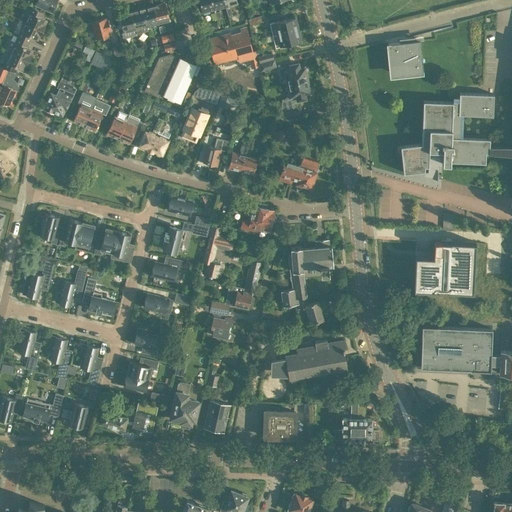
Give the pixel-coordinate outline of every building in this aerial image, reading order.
[(37,0),(35,4),(52,11),(56,0),(37,0)] [(198,0),(202,12),(213,9),(211,0),(198,0)] [(211,0),(213,9),(225,6),(223,0),(211,0)] [(158,5),(152,7),(156,23),(170,20),(169,19),(165,3),(163,4),(162,3),(158,4),(158,5)] [(147,8),(141,10),(145,26),(156,23),(152,7),(151,6),(147,7),(147,8)] [(31,7),(24,22),(43,30),(45,25),(44,24),(47,20),(40,17),(43,12),(31,7)] [(132,12),(129,13),(135,34),(136,33),(135,29),(145,26),(141,10),(137,11),(136,10),(132,11),(132,12)] [(121,14),(120,15),(119,15),(123,31),(122,32),(123,38),(133,36),(132,34),(135,34),(129,13),(126,14),(125,13),(121,14)] [(260,15),(248,19),(250,25),(262,22),(260,15)] [(92,21),(92,22),(86,23),(88,32),(94,31),(96,39),(99,38),(101,43),(111,40),(110,36),(108,30),(110,29),(108,20),(106,21),(105,17),(92,21)] [(297,22),(295,22),(294,17),(269,23),(271,29),(276,28),(278,34),(297,29),(297,28),(298,26),(297,22)] [(24,22),(17,36),(29,42),(31,37),(37,40),(39,35),(40,36),(43,30),(24,22)] [(217,22),(205,25),(207,31),(218,28),(217,22)] [(252,53),(245,28),(241,29),(242,33),(230,36),(230,34),(209,39),(215,62),(239,56),(240,60),(249,57),(252,68),(259,66),(256,52),(254,52),(252,53)] [(297,29),(278,34),(279,40),(274,41),(275,47),(300,41),(299,37),(300,35),(299,31),(297,31),(297,29)] [(172,34),(161,37),(163,43),(174,40),(172,34)] [(17,36),(15,41),(10,52),(29,60),(32,55),(31,54),(33,50),(27,47),(29,42),(17,36)] [(80,50),(82,45),(71,40),(68,45),(80,50)] [(420,40),(388,43),(389,44),(392,73),(421,70),(423,71),(420,40)] [(175,42),(163,45),(165,51),(176,48),(175,42)] [(114,55),(115,55),(118,56),(123,55),(121,44),(112,46),(114,55)] [(85,46),(83,51),(92,55),(94,50),(85,46)] [(113,59),(96,51),(91,62),(108,70),(113,59)] [(10,52),(5,62),(3,67),(15,72),(17,67),(23,70),(25,65),(26,66),(29,60),(10,52)] [(272,53),(258,57),(259,62),(274,59),(272,53)] [(186,54),(184,60),(170,54),(159,57),(144,91),(148,92),(147,95),(155,98),(155,96),(159,97),(161,93),(169,97),(168,99),(174,102),(175,100),(180,102),(183,94),(184,94),(185,93),(184,93),(187,86),(188,87),(188,86),(187,86),(190,79),(191,79),(190,78),(192,74),(196,75),(199,68),(200,68),(200,67),(199,67),(192,63),(194,57),(186,54)] [(260,63),(261,70),(276,67),(274,60),(260,63)] [(306,66),(304,65),(304,64),(299,65),(298,63),(290,65),(290,67),(280,69),(282,77),(286,76),(288,83),(307,79),(305,72),(307,71),(308,68),(307,67),(307,66),(306,66)] [(288,83),(290,93),(287,94),(287,95),(286,99),(284,99),(282,100),(282,99),(281,120),(298,120),(297,120),(296,116),(299,116),(297,108),(294,108),(292,99),(297,98),(297,100),(305,98),(305,96),(310,95),(310,94),(311,93),(312,92),(312,90),(312,89),(311,88),(309,87),(307,79),(288,83)] [(59,87),(56,95),(50,93),(44,108),(53,112),(53,111),(59,97),(60,97),(67,83),(60,80),(57,86),(59,87)] [(73,86),(67,83),(60,97),(59,97),(53,111),(62,115),(64,109),(65,109),(69,101),(70,101),(75,88),(72,87),(73,86)] [(16,90),(5,84),(0,94),(0,101),(9,105),(16,90)] [(95,85),(86,105),(80,103),(73,120),(84,125),(94,102),(101,87),(95,85)] [(119,94),(125,96),(129,89),(123,86),(119,94)] [(205,100),(209,90),(195,86),(192,94),(205,100)] [(113,89),(108,100),(114,102),(119,92),(113,89)] [(216,91),(209,90),(205,100),(216,104),(221,93),(216,91)] [(511,145),(489,144),(489,139),(457,137),(457,123),(463,123),(463,114),(491,115),(491,116),(492,116),(493,93),(492,93),(492,94),(452,92),(452,101),(423,100),(421,143),(399,146),(397,147),(397,148),(396,150),(397,152),(399,153),(401,153),(403,172),(424,170),(424,165),(428,166),(429,150),(437,150),(442,151),(441,163),(450,164),(450,161),(483,162),(483,172),(493,173),(494,153),(511,154),(511,145)] [(240,106),(243,97),(221,93),(217,106),(227,108),(228,104),(240,106)] [(149,97),(145,104),(150,106),(154,99),(149,97)] [(98,104),(94,102),(84,125),(95,130),(102,113),(96,110),(98,104)] [(183,129),(184,129),(182,136),(195,141),(198,135),(199,135),(209,110),(201,107),(199,111),(192,108),(183,129)] [(119,110),(116,116),(114,116),(107,133),(118,138),(128,115),(119,110)] [(129,114),(128,115),(118,138),(128,143),(132,135),(137,137),(143,122),(139,120),(139,119),(129,114)] [(150,150),(157,135),(158,131),(154,129),(152,133),(145,129),(138,144),(145,148),(150,150)] [(286,132),(275,129),(272,139),(283,142),(286,132)] [(168,140),(157,135),(150,150),(154,152),(162,155),(168,140)] [(217,138),(214,147),(207,146),(203,162),(216,165),(222,140),(217,138)] [(240,170),(244,155),(232,152),(228,167),(230,168),(230,169),(233,169),(234,169),(240,170)] [(296,184),(297,184),(311,188),(319,159),(303,154),(299,166),(284,161),(279,178),(290,182),(291,178),(298,180),(296,184)] [(257,158),(244,155),(240,170),(246,172),(247,173),(250,174),(251,173),(253,173),(257,158)] [(170,196),(167,209),(190,215),(193,202),(184,200),(184,199),(178,197),(177,198),(170,196)] [(269,231),(271,222),(273,223),(274,217),(272,217),(274,210),(251,205),(248,218),(250,218),(250,220),(245,219),(245,221),(242,221),(240,227),(259,231),(259,229),(269,231)] [(58,244),(61,230),(55,229),(58,216),(46,213),(44,220),(43,219),(42,226),(43,226),(40,235),(52,238),(51,242),(58,244)] [(443,213),(442,228),(452,229),(453,216),(443,213)] [(210,219),(196,216),(194,224),(208,227),(210,219)] [(61,230),(58,244),(64,245),(65,241),(76,244),(77,244),(82,222),(70,219),(67,232),(61,230)] [(94,225),(82,222),(77,244),(76,244),(75,248),(93,253),(97,239),(91,238),(94,225)] [(213,222),(210,233),(218,235),(221,224),(213,222)] [(206,235),(208,227),(194,224),(192,232),(206,235)] [(169,226),(168,233),(165,232),(161,248),(176,252),(180,238),(184,239),(186,230),(169,226)] [(97,239),(93,253),(100,254),(101,250),(112,252),(112,253),(118,231),(106,228),(102,241),(97,239)] [(130,234),(118,231),(112,253),(112,252),(111,257),(130,262),(133,248),(127,247),(130,234)] [(232,239),(218,235),(210,233),(203,262),(206,263),(203,272),(207,273),(207,274),(210,275),(210,276),(212,276),(213,275),(220,277),(223,266),(211,263),(216,245),(230,248),(232,239)] [(314,240),(315,247),(301,248),(300,245),(290,247),(291,253),(290,253),(287,255),(288,262),(290,264),(292,264),(292,267),(289,267),(292,288),(281,290),(282,299),(281,299),(282,304),(283,303),(283,306),(295,304),(296,313),(307,311),(311,323),(323,319),(320,310),(327,308),(325,300),(318,302),(317,301),(311,303),(308,303),(303,269),(302,268),(319,266),(319,273),(328,272),(328,265),(333,265),(331,246),(329,246),(328,239),(314,240)] [(473,291),(475,242),(450,240),(450,241),(441,241),(441,240),(433,240),(432,256),(415,255),(413,288),(439,290),(439,289),(448,289),(448,290),(473,291)] [(167,265),(154,262),(151,275),(158,276),(158,277),(164,279),(164,278),(177,281),(182,261),(169,257),(167,265)] [(25,283),(22,294),(38,297),(40,288),(47,290),(54,263),(45,261),(42,275),(31,272),(28,283),(25,283)] [(54,278),(48,303),(55,305),(56,302),(61,303),(64,292),(71,293),(77,269),(69,267),(65,281),(54,278)] [(251,268),(249,278),(255,279),(257,269),(251,268)] [(98,283),(86,280),(81,299),(89,301),(88,307),(94,309),(94,311),(110,316),(114,300),(100,297),(101,293),(100,293),(95,292),(98,283)] [(249,305),(251,306),(253,297),(251,297),(252,293),(249,292),(242,290),(242,291),(237,290),(237,289),(231,287),(229,292),(236,293),(233,305),(248,308),(249,305)] [(173,300),(146,293),(143,306),(150,308),(150,309),(156,310),(156,309),(170,313),(173,300)] [(190,296),(177,293),(175,301),(188,304),(190,296)] [(230,317),(224,317),(223,319),(208,315),(206,323),(213,329),(212,335),(218,336),(219,338),(231,340),(233,334),(229,331),(228,330),(229,326),(230,325),(232,320),(230,317)] [(437,326),(438,324),(434,324),(433,326),(422,325),(421,338),(417,337),(416,363),(420,363),(420,365),(422,367),(423,367),(423,371),(448,372),(449,368),(495,370),(495,368),(496,368),(499,368),(500,350),(500,347),(502,346),(503,345),(504,343),(503,342),(503,340),(501,339),(491,339),(492,328),(437,326)] [(156,352),(158,344),(155,343),(158,329),(142,325),(138,341),(141,342),(140,348),(156,352)] [(300,336),(312,333),(311,327),(299,329),(300,336)] [(36,332),(21,328),(18,338),(21,339),(18,351),(29,354),(26,368),(34,370),(40,343),(34,341),(36,332)] [(67,340),(52,336),(50,343),(53,344),(49,359),(60,361),(57,375),(65,377),(66,372),(68,365),(71,350),(65,349),(67,340)] [(285,354),(286,357),(271,360),(270,375),(289,375),(289,377),(290,377),(291,381),(331,374),(331,370),(346,367),(343,351),(344,351),(343,347),(345,346),(344,339),(327,342),(327,347),(325,347),(325,348),(316,350),(316,344),(311,345),(310,342),(300,344),(300,347),(286,349),(286,354),(285,354)] [(510,350),(500,350),(499,368),(499,373),(505,373),(505,374),(511,373),(511,341),(511,342),(510,350)] [(98,347),(83,343),(81,351),(84,352),(80,366),(91,369),(88,383),(96,385),(103,358),(96,357),(98,347)] [(130,361),(127,373),(149,378),(151,367),(156,368),(157,361),(144,358),(143,364),(130,361)] [(174,374),(182,375),(185,364),(177,362),(174,374)] [(76,367),(68,365),(66,372),(74,374),(76,367)] [(149,378),(127,373),(124,385),(146,391),(149,378)] [(208,384),(216,386),(218,376),(210,374),(208,384)] [(189,427),(190,423),(191,423),(192,419),(195,420),(199,401),(187,399),(190,384),(181,382),(179,382),(178,383),(177,385),(170,417),(181,420),(181,421),(182,421),(181,426),(189,427)] [(166,395),(152,392),(150,399),(164,402),(166,395)] [(15,398),(2,395),(0,402),(0,420),(6,422),(6,420),(11,421),(14,408),(18,409),(21,395),(16,394),(15,398)] [(357,402),(356,440),(371,440),(371,439),(378,439),(378,430),(371,430),(371,418),(364,418),(364,395),(360,395),(360,402),(357,402)] [(204,426),(223,431),(230,404),(210,400),(204,426)] [(132,425),(132,427),(152,431),(158,406),(138,401),(133,422),(127,420),(127,418),(118,415),(118,414),(112,412),(111,414),(102,412),(99,423),(124,429),(126,423),(132,425)] [(44,402),(43,406),(29,402),(25,418),(41,422),(42,419),(48,421),(53,404),(44,402)] [(88,405),(74,402),(68,424),(69,424),(69,426),(81,430),(82,428),(83,428),(88,405)] [(336,409),(336,417),(335,438),(342,438),(342,439),(356,440),(357,402),(351,402),(350,410),(336,409)] [(276,411),(265,411),(264,437),(273,437),(286,438),(286,437),(295,438),(296,412),(285,412),(285,409),(276,409),(276,411)] [(228,496),(227,500),(223,499),(221,506),(221,507),(219,511),(241,511),(248,496),(246,495),(246,493),(242,492),(240,493),(231,489),(229,496),(228,496)] [(292,499),(291,502),(290,502),(288,505),(289,507),(288,509),(295,511),(307,511),(313,499),(308,497),(308,496),(300,492),(300,493),(295,491),(294,493),(293,494),(292,497),(292,499)] [(196,503),(186,500),(181,498),(177,509),(182,511),(181,511),(204,511),(206,507),(196,503)] [(343,500),(343,511),(342,511),(369,511),(349,511),(349,500),(343,500)] [(19,508),(18,511),(43,511),(42,511),(43,504),(30,501),(28,510),(19,508)] [(511,511),(511,501),(494,501),(493,511),(511,511)] [(422,507),(422,506),(411,503),(411,505),(408,506),(407,509),(409,511),(408,511),(428,511),(429,509),(422,507)] [(442,511),(451,511),(453,505),(445,503),(442,511)]
